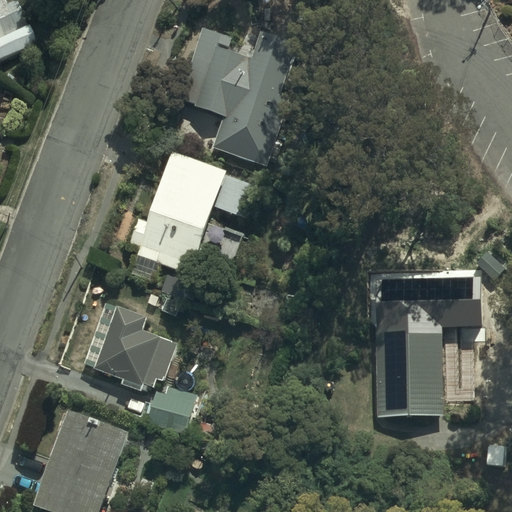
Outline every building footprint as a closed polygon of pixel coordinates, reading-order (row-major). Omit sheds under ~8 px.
[(0,0),(0,69),(37,52),(12,0),(0,0)] [(227,43),(207,36),(183,106),(198,111),(197,115),(227,126),(217,155),(271,174),(293,112),(288,110),(306,60),(267,46),(259,70),(222,57),(227,43)] [(254,190),(178,163),(153,233),(142,228),(134,249),(144,253),(140,262),(197,282),(222,213),(243,221),(254,190)] [(86,372),(99,378),(127,388),(125,393),(146,401),(148,394),(156,397),(159,388),(167,391),(182,353),(148,340),(153,328),(121,316),(109,312),(86,372)] [(377,320),(380,418),(446,416),(443,319),(377,320)] [(170,400),(157,397),(149,433),(191,443),(201,401),(171,394),(170,400)] [(112,511),(135,450),(73,427),(41,511),(112,511)]
